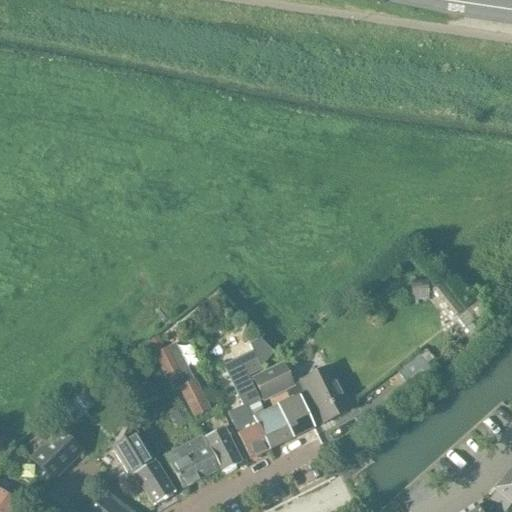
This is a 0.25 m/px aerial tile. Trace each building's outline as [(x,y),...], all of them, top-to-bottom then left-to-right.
[(428,278),(410,279),(411,300),(429,299),(428,278)] [(445,283),(435,291),(457,320),(464,329),(476,321),(472,316),(482,308),(475,299),(464,308),(445,283)] [(177,345),(154,355),(171,391),(179,388),(193,417),(208,410),(194,381),(177,345)] [(412,390),(435,373),(419,350),(395,368),(412,390)] [(347,409),(324,367),(296,382),(319,424),(347,409)] [(291,390),(281,369),(252,382),(262,404),(291,390)] [(311,429),(295,397),(252,417),(268,452),(271,451),(311,429)] [(268,452),(246,405),(226,414),(248,461),(268,452)] [(161,450),(146,426),(135,432),(150,457),(161,450)] [(240,464),(221,426),(202,436),(222,474),(240,464)] [(53,483),(81,455),(58,432),(30,461),(53,483)] [(153,508),(174,495),(147,454),(142,458),(126,432),(117,448),(111,451),(129,480),(133,477),(153,508)] [(218,471),(200,438),(164,457),(182,490),(218,471)] [(511,473),(496,492),(497,493),(491,500),(504,511),(505,511),(511,504),(511,473)] [(126,511),(102,492),(85,511),(126,511)] [(0,511),(14,511),(18,506),(0,493),(0,511)]
